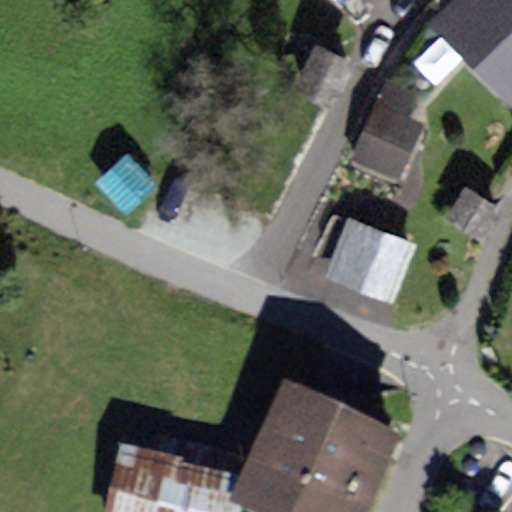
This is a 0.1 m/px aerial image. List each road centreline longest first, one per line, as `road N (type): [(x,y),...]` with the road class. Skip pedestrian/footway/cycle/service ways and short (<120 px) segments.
road 1 (residential): [(434,391),(0,192)]
road 2 (residential): [(434,391),(511,179)]
road 3 (residential): [(391,511),(434,391)]
